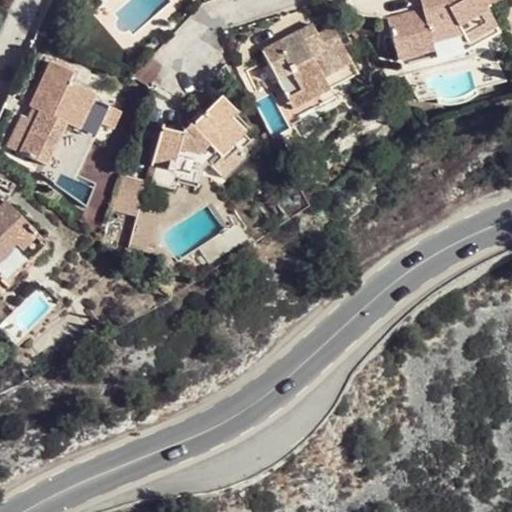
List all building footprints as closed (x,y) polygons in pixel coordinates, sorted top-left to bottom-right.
[(466,43),(496,26),(481,0),(443,0),(444,4),(422,10),(387,20),(399,62),(434,53),(431,44),(462,36),(466,43)] [(419,0),(422,10),(444,4),(443,0),(419,0)] [(324,77),(351,64),(333,28),(318,36),(312,25),(262,51),(287,100),(325,80),(324,77)] [(466,52),(499,33),(496,26),(466,43),(462,36),(431,44),(434,53),(436,61),(466,52)] [(51,61),(30,105),(40,110),(35,121),(20,153),(46,166),(66,123),(82,131),(93,136),(99,123),(108,104),(95,98),(97,94),(69,81),(73,71),(51,61)] [(356,74),(351,64),(324,77),(325,80),(287,100),(291,108),(356,74)] [(182,135),(162,129),(151,166),(155,167),(151,183),(170,189),(172,189),(174,188),(175,187),(177,184),(177,182),(197,188),(202,170),(217,155),(221,158),(246,133),(231,118),(236,112),(221,97),(182,135)] [(122,111),(108,104),(99,123),(113,130),(122,111)] [(40,110),(30,105),(24,116),(35,121),(40,110)] [(62,173),(82,131),(66,123),(46,166),(62,173)] [(6,202),(0,207),(0,282),(7,289),(50,248),(6,202)] [(164,211),(141,205),(128,248),(151,255),(164,211)] [(101,245),(119,259),(124,254),(103,238),(101,245)]
